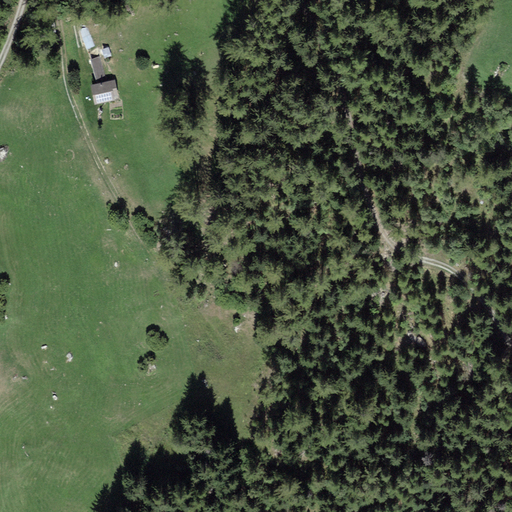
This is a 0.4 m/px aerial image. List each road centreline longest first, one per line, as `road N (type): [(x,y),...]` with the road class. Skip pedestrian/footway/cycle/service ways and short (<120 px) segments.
road 1 (track): [(300,0),(330,64),(385,239),(459,279),(511,358)]
road 2 (track): [(55,0),(63,78),(136,230)]
